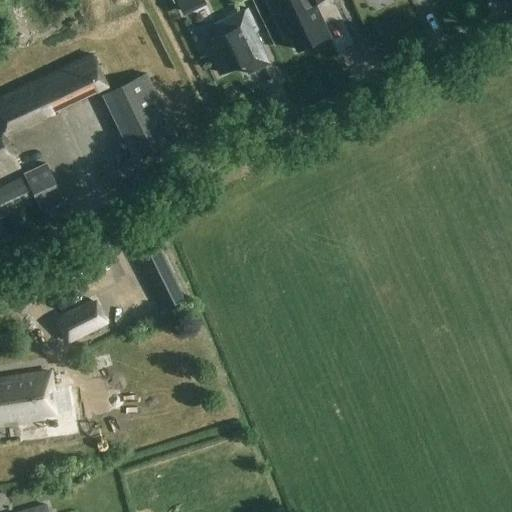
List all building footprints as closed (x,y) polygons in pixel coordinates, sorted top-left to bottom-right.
[(187,0),(176,0),(182,11),(191,6),(187,0)] [(271,0),(269,1),(285,35),(290,33),(298,50),(329,35),(313,2),(318,0),(271,0)] [(254,70),(269,62),(254,31),(257,29),(246,7),(225,17),(230,29),(205,41),(220,72),(248,58),(254,70)] [(0,176),(20,167),(4,135),(107,86),(92,54),(0,98),(0,176)] [(134,161),(144,156),(179,139),(146,74),(111,92),(103,96),(134,161)] [(24,173),(25,176),(0,187),(0,220),(38,203),(42,213),(65,202),(47,162),(24,173)] [(165,249),(146,258),(164,292),(179,284),(172,272),(176,270),(165,249)] [(94,301),(57,320),(68,341),(105,322),(94,301)] [(52,372),(0,379),(0,421),(18,419),(18,422),(46,418),(42,392),(54,390),(52,372)]
